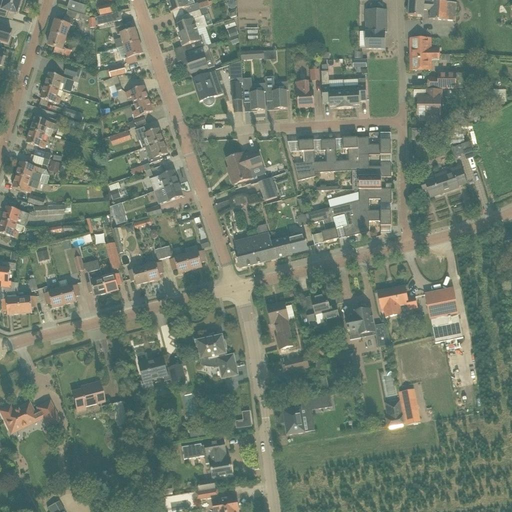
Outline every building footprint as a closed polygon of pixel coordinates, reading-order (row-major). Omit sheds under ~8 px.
[(21,0),(3,0),(3,3),(0,2),(0,17),(6,19),(8,13),(14,14),(16,15),(18,9),(19,9),(21,0)] [(195,5),(193,0),(175,0),(168,3),(171,13),(183,10),(185,16),(206,9),(210,7),(208,1),(198,4),(195,5)] [(430,11),(430,20),(456,21),(457,0),(432,0),(433,2),(431,2),(424,1),(409,0),(408,16),(423,18),(424,10),(430,11)] [(86,7),(70,2),(68,9),(84,14),(86,7)] [(114,5),(110,6),(98,8),(100,16),(116,12),(114,5)] [(366,11),(366,50),(385,50),(385,33),(387,33),(387,11),(383,11),(383,5),(370,5),(370,11),(366,11)] [(187,22),(175,26),(179,37),(197,31),(208,28),(204,17),(208,15),(206,9),(185,16),(187,22)] [(56,22),(52,34),(66,38),(66,37),(72,39),(76,28),(72,26),(74,22),(77,22),(79,14),(67,10),(65,19),(63,24),(56,22)] [(122,21),(120,13),(102,17),(104,25),(122,21)] [(139,42),(135,30),(128,32),(126,27),(117,30),(114,31),(116,37),(121,35),(122,38),(115,40),(117,49),(125,47),(139,42)] [(231,37),(238,35),(236,27),(228,30),(231,37)] [(0,41),(7,44),(11,31),(0,28),(0,41)] [(188,53),(200,49),(207,46),(203,36),(199,37),(197,31),(179,37),(183,48),(186,47),(188,53)] [(53,53),(63,56),(68,58),(71,51),(63,48),(66,38),(52,34),(48,46),(55,48),(53,53)] [(440,62),(439,55),(439,49),(431,49),(431,39),(410,39),(410,71),(431,71),(431,62),(440,62)] [(135,57),(143,55),(139,42),(125,47),(129,59),(126,59),(128,65),(137,62),(135,57)] [(207,46),(200,49),(188,53),(190,59),(187,60),(192,74),(208,69),(206,62),(212,60),(208,46),(207,46)] [(275,59),(275,51),(241,51),(241,60),(275,59)] [(95,64),(85,60),(83,67),(93,71),(95,64)] [(79,69),(67,66),(64,75),(76,79),(79,69)] [(124,66),(109,70),(111,77),(126,74),(124,66)] [(320,70),(310,70),(311,82),(320,81),(320,70)] [(107,78),(105,72),(99,73),(100,80),(107,78)] [(337,110),(345,109),(344,88),(330,88),(329,72),(328,72),(322,72),(321,72),(323,104),(330,104),(330,108),(337,108),(337,110)] [(49,74),(45,87),(59,91),(61,84),(65,85),(67,79),(49,74)] [(438,74),(438,89),(455,89),(456,78),(449,78),(449,74),(438,74)] [(213,97),(216,96),(209,75),(193,80),(201,102),(203,101),(205,104),(207,106),(209,106),(212,105),(214,103),(215,101),(213,97)] [(265,78),(267,103),(274,102),(274,110),(287,109),(286,91),(278,92),(277,87),(275,88),(274,78),(265,78)] [(243,80),(244,104),(251,104),(252,112),(265,111),(264,93),(255,93),(255,89),(252,89),(252,79),(243,80)] [(358,87),(344,88),(345,109),(353,109),(353,107),(360,107),(360,102),(367,102),(365,80),(358,80),(358,87)] [(481,82),(481,91),(492,90),(491,81),(481,82)] [(232,101),(242,101),(241,82),(231,83),(232,101)] [(298,101),(299,108),(314,107),(312,84),(310,84),(308,84),(308,83),(296,84),(297,101),(298,101)] [(57,98),(59,91),(45,87),(41,99),(59,105),(61,99),(57,98)] [(135,105),(148,100),(144,87),(126,93),(128,100),(133,98),(135,105)] [(440,92),(428,91),(428,99),(419,99),(418,115),(420,115),(420,120),(427,120),(427,122),(435,122),(436,112),(440,112),(440,92)] [(153,112),(148,100),(135,105),(137,112),(134,113),(135,119),(153,112)] [(85,116),(65,109),(63,116),(82,123),(85,116)] [(35,118),(31,131),(45,136),(51,137),(53,130),(51,130),(53,124),(35,118)] [(146,123),(144,119),(134,121),(136,127),(146,123)] [(163,142),(159,129),(146,134),(144,129),(135,132),(139,142),(147,139),(150,147),(163,142)] [(31,131),(27,144),(45,150),(46,144),(42,143),(45,136),(31,131)] [(112,145),(131,141),(128,132),(110,136),(112,145)] [(369,138),(359,139),(359,156),(369,156),(391,156),(391,155),(391,141),(381,141),(381,145),(369,146),(369,138)] [(348,161),(337,162),(337,173),(359,171),(359,156),(359,139),(343,140),(343,150),(348,150),(348,161)] [(316,174),(337,173),(337,162),(336,140),(321,141),(321,152),(326,151),(326,163),(315,163),(316,174)] [(299,142),(299,153),(304,153),(305,164),(293,164),(298,182),(316,177),(316,174),(315,163),(314,141),(313,141),(299,142)] [(163,160),(162,156),(168,154),(163,142),(150,147),(146,148),(148,155),(150,161),(152,164),(163,160)] [(456,163),(474,158),(470,142),(452,147),(456,163)] [(43,164),(48,166),(51,154),(37,150),(35,156),(44,158),(43,164)] [(262,166),(257,152),(244,157),(243,154),(227,160),(232,176),(230,177),(233,186),(250,180),(247,171),(262,166)] [(391,178),(391,163),(381,163),(381,167),(369,167),(369,156),(359,156),(359,171),(359,178),(382,178),(391,178)] [(59,173),(62,163),(51,161),(49,171),(59,173)] [(21,163),(17,176),(30,180),(40,183),(43,176),(37,174),(39,168),(21,163)] [(155,176),(166,172),(163,165),(153,169),(155,176)] [(458,187),(466,184),(461,168),(452,170),(453,173),(421,184),(423,192),(428,190),(431,198),(459,188),(458,187)] [(158,192),(165,189),(179,184),(174,172),(157,178),(150,181),(154,193),(158,192)] [(17,176),(13,189),(31,195),(33,188),(28,187),(30,180),(17,176)] [(274,178),(259,181),(263,201),(278,198),(274,178)] [(382,189),(382,178),(359,178),(359,190),(382,189)] [(121,189),(119,183),(109,186),(111,192),(118,190),(121,189)] [(179,184),(165,189),(158,192),(160,199),(164,198),(166,204),(183,197),(179,184)] [(359,190),(359,202),(359,212),(370,212),(370,202),(381,202),(381,205),(392,205),(391,189),(386,189),(382,189),(359,190)] [(121,198),(118,190),(111,192),(110,193),(113,201),(121,198)] [(43,208),(43,207),(45,200),(30,195),(27,204),(39,207),(43,208)] [(220,216),(234,211),(231,200),(216,205),(220,216)] [(346,238),(359,235),(359,212),(359,202),(331,209),(334,219),(345,216),(347,227),(343,228),(346,238)] [(110,208),(113,215),(124,212),(121,204),(110,208)] [(65,206),(43,208),(39,207),(35,207),(36,216),(65,215),(65,206)] [(160,207),(147,209),(148,217),(161,215),(160,207)] [(7,208),(3,221),(16,225),(16,226),(25,229),(25,228),(26,228),(30,215),(7,208)] [(307,215),(309,225),(323,221),(326,232),(322,233),(324,244),(338,240),(339,240),(337,230),(334,219),(331,209),(307,215)] [(370,212),(359,212),(359,235),(370,232),(369,222),(381,222),(381,227),(391,227),(391,212),(392,212),(370,212)] [(150,220),(134,224),(136,229),(151,224),(150,220)] [(24,233),(25,229),(16,226),(16,225),(3,221),(0,229),(0,233),(16,239),(18,233),(21,234),(24,233)] [(235,252),(239,270),(265,263),(261,245),(271,243),(267,225),(259,227),(257,230),(258,235),(260,234),(260,236),(235,243),(237,251),(235,252)] [(113,230),(119,255),(124,254),(121,239),(124,239),(121,228),(113,230)] [(511,233),(503,236),(507,253),(511,251),(511,233)] [(273,242),(278,260),(292,256),(292,255),(308,251),(306,244),(308,243),(307,241),(306,242),(304,234),(273,242)] [(70,241),(63,243),(65,250),(72,248),(70,241)] [(203,251),(210,248),(207,241),(200,243),(203,251)] [(278,260),(273,242),(271,243),(261,245),(265,263),(278,260)] [(122,266),(116,243),(106,245),(112,269),(122,266)] [(169,247),(162,249),(165,259),(172,257),(169,247)] [(158,261),(165,259),(162,249),(155,251),(158,261)] [(49,259),(47,251),(36,253),(38,261),(49,259)] [(187,256),(191,271),(203,268),(201,264),(206,262),(203,252),(187,256)] [(179,275),(191,271),(187,256),(170,260),(173,271),(178,270),(179,275)] [(74,260),(78,273),(85,271),(82,258),(74,260)] [(17,265),(1,263),(0,267),(0,281),(2,282),(1,287),(11,288),(18,290),(18,284),(11,284),(11,283),(9,283),(11,270),(16,271),(17,265)] [(145,267),(149,283),(161,280),(159,275),(164,274),(161,263),(145,267)] [(137,286),(149,283),(145,267),(128,272),(131,282),(136,281),(137,286)] [(107,294),(103,279),(101,270),(84,275),(89,294),(94,293),(95,297),(107,294)] [(103,279),(107,294),(119,291),(117,286),(122,285),(119,275),(103,279)] [(38,291),(38,290),(35,279),(28,281),(31,293),(38,291)] [(65,306),(61,290),(59,284),(46,287),(43,288),(44,289),(45,295),(44,295),(48,305),(52,304),(53,309),(65,306)] [(75,298),(80,296),(77,286),(61,290),(65,306),(77,302),(75,298)] [(20,315),(19,298),(18,293),(18,290),(11,288),(1,287),(2,300),(3,311),(7,311),(8,316),(20,315)] [(382,313),(384,312),(385,319),(402,315),(401,307),(408,306),(409,311),(417,309),(415,297),(407,299),(405,287),(378,293),(382,313)] [(425,295),(429,314),(433,330),(436,344),(463,339),(453,290),(425,295)] [(311,299),(314,310),(306,312),(309,322),(317,320),(318,325),(325,323),(325,324),(326,324),(328,331),(342,328),(336,305),(329,307),(326,295),(311,299)] [(32,309),(36,308),(35,297),(19,298),(20,315),(32,314),(32,309)] [(276,338),(280,350),(293,347),(286,321),(288,320),(284,304),(268,308),(272,324),(275,324),(279,337),(276,338)] [(371,310),(357,313),(355,313),(355,314),(356,314),(356,316),(346,318),(350,340),(361,338),(361,335),(376,332),(379,348),(389,346),(386,329),(384,325),(374,327),(371,310)] [(226,342),(225,340),(225,341),(223,342),(222,337),(215,339),(213,335),(215,334),(214,334),(212,335),(209,336),(206,337),(204,338),(201,339),(194,341),(196,349),(199,348),(202,360),(203,359),(203,361),(206,362),(209,363),(212,363),(216,363),(219,363),(222,379),(238,375),(233,356),(225,358),(225,355),(226,354),(225,350),(227,350),(227,351),(227,350),(227,348),(227,346),(226,344),(226,342)] [(335,348),(337,356),(347,354),(345,346),(335,348)] [(326,354),(322,349),(318,353),(322,358),(326,354)] [(347,353),(351,369),(359,367),(355,351),(347,353)] [(306,358),(295,361),(285,363),(287,373),(308,368),(306,358)] [(140,365),(139,365),(143,382),(142,382),(141,382),(143,392),(144,392),(143,390),(154,387),(152,380),(168,376),(163,359),(153,361),(153,362),(150,363),(149,363),(146,363),(145,362),(141,363),(140,365)] [(169,369),(170,374),(173,385),(185,381),(182,366),(169,369)] [(99,386),(72,392),(77,410),(104,403),(99,386)] [(414,390),(399,393),(405,426),(421,423),(414,390)] [(324,397),(303,400),(305,411),(326,408),(324,397)] [(405,426),(400,400),(385,403),(388,419),(386,419),(388,429),(405,426)] [(0,412),(11,435),(42,419),(47,428),(59,422),(50,403),(37,409),(38,411),(34,413),(29,403),(12,412),(10,407),(0,412)] [(301,409),(283,412),(287,436),(305,433),(301,409)] [(210,464),(213,479),(233,476),(230,460),(227,461),(224,441),(204,444),(205,446),(202,447),(202,445),(182,448),(184,460),(205,457),(206,465),(210,464)] [(214,481),(198,484),(199,492),(216,489),(214,481)] [(217,489),(211,490),(195,493),(196,501),(213,499),(213,501),(219,501),(217,489)] [(236,511),(236,508),(238,507),(236,498),(219,501),(213,501),(213,502),(214,511),(236,511)] [(64,511),(59,502),(47,508),(49,511),(64,511)]
